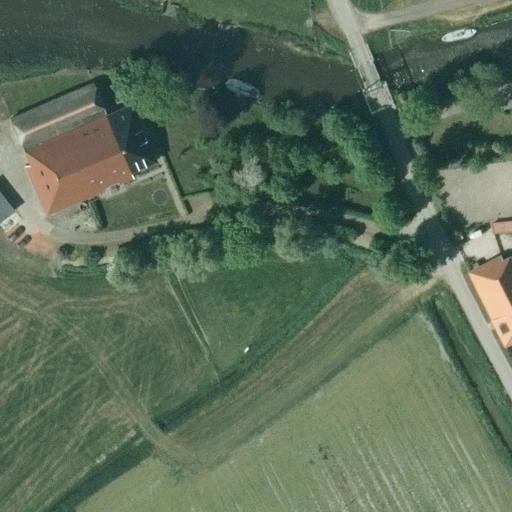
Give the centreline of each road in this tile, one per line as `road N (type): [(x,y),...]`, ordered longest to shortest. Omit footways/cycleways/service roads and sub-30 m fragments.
road 1 (tertiary): [(511,386),(434,240),(338,0)]
road 2 (track): [(348,22),(471,0)]
